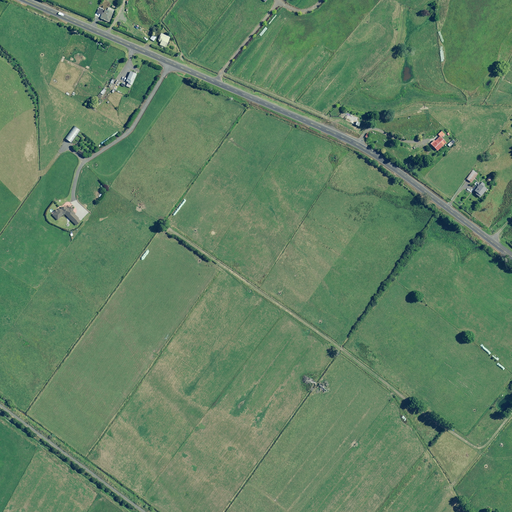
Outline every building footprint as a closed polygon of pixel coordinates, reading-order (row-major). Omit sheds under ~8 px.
[(114,10),(108,8),(107,11),(105,10),(104,13),(103,12),(100,19),(109,22),(114,10)] [(170,37),(161,33),(158,41),(161,42),(160,45),(165,47),(170,37)] [(136,74),(130,72),(126,81),(128,82),(126,86),(130,88),(136,74)] [(360,121),(357,120),(358,118),(347,113),(344,119),(355,124),(355,125),(358,126),(360,121)] [(80,130),(74,126),(65,139),(71,143),(80,130)] [(445,135),(441,131),(438,135),(440,136),(435,141),(434,140),(430,144),(437,151),(446,142),(442,138),(445,135)] [(477,174),(473,170),(466,179),(471,183),(477,174)] [(480,196),(481,196),(488,187),(481,182),(474,191),(476,193),(475,194),(479,197),(480,196)] [(67,208),(66,207),(61,207),(61,209),(57,209),(55,211),(54,211),(51,213),(52,214),(52,215),(57,221),(63,214),(65,215),(76,225),(80,221),(78,219),(79,218),(75,214),(75,213),(73,210),(73,209),(70,206),(68,208),(67,208)]
